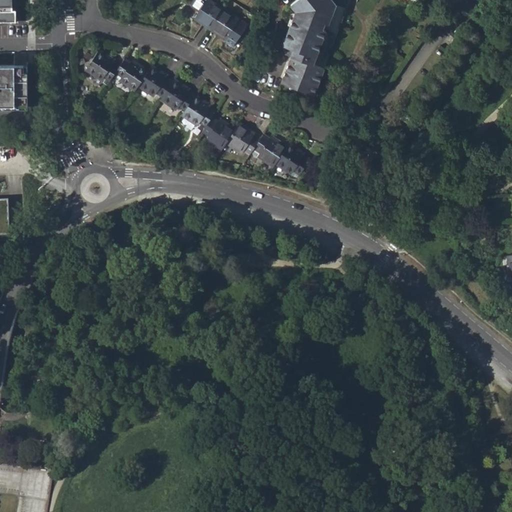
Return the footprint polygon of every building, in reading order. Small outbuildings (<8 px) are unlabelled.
[(0,0),(0,20),(15,20),(15,10),(12,10),(12,0),(0,0)] [(195,17),(211,28),(223,9),(208,0),(196,0),(193,5),(200,10),(195,17)] [(295,13),(282,46),(293,51),(291,59),(280,85),(311,99),(322,72),(311,67),(314,60),(328,26),(325,24),(329,12),(333,14),(338,3),(334,0),(297,0),(292,4),(297,11),(295,13)] [(238,20),(223,9),(211,28),(226,38),(224,41),(232,46),(244,28),(236,23),(238,20)] [(236,23),(244,28),(246,25),(238,20),(236,23)] [(277,53),(291,59),(293,51),(282,46),(281,46),(277,53)] [(0,62),(16,63),(16,52),(0,51),(0,62)] [(105,76),(111,80),(117,72),(120,67),(114,63),(115,61),(99,51),(87,70),(103,80),(105,76)] [(130,63),(125,59),(120,67),(117,72),(122,75),(120,79),(136,90),(139,85),(148,71),(132,60),(130,63)] [(311,67),(322,72),(325,65),(314,60),(311,67)] [(0,107),(27,107),(27,65),(0,64),(0,107)] [(168,76),(152,66),(148,71),(139,85),(155,96),(158,91),(164,95),(172,83),(166,79),(168,76)] [(180,106),(186,110),(194,97),(188,93),(189,91),(174,80),(172,83),(164,95),(162,99),(177,109),(180,106)] [(201,121),(207,125),(212,118),(215,112),(209,108),(210,106),(195,96),(194,97),(186,110),(183,114),(198,124),(201,121)] [(207,138),(223,149),(227,142),(235,130),(219,119),(218,122),(212,118),(207,125),(203,131),(209,135),(207,138)] [(245,148),(252,152),(255,147),(260,140),(253,136),(255,134),(239,123),(235,130),(227,142),(243,153),(245,148)] [(108,139),(116,146),(123,138),(114,132),(108,139)] [(259,155),(275,165),(276,163),(287,147),(271,136),(269,138),(263,135),(260,140),(255,147),(261,151),(259,155)] [(304,154),(289,144),(287,147),(276,163),(292,173),(295,169),(301,173),(309,161),(303,156),(304,154)] [(309,183),(313,192),(326,186),(322,178),(309,183)] [(0,199),(0,233),(9,233),(8,199),(0,199)]
